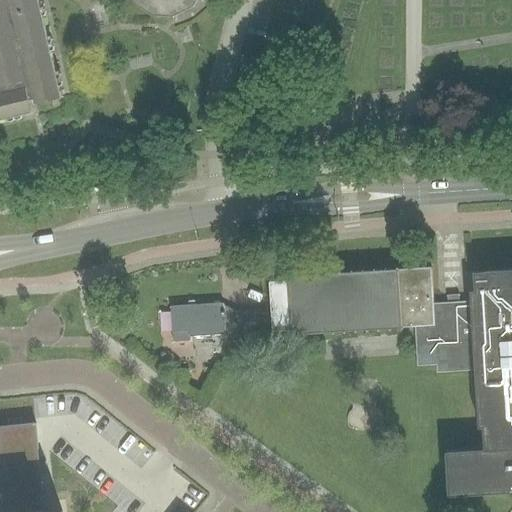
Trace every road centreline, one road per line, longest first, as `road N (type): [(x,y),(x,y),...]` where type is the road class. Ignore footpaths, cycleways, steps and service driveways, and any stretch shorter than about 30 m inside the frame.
road 1 (residential): [(256,511),(93,380),(0,382)]
road 2 (tertiary): [(219,214),(511,189)]
road 3 (tertiary): [(0,253),(219,214)]
road 4 (residential): [(219,214),(213,111),(237,0)]
